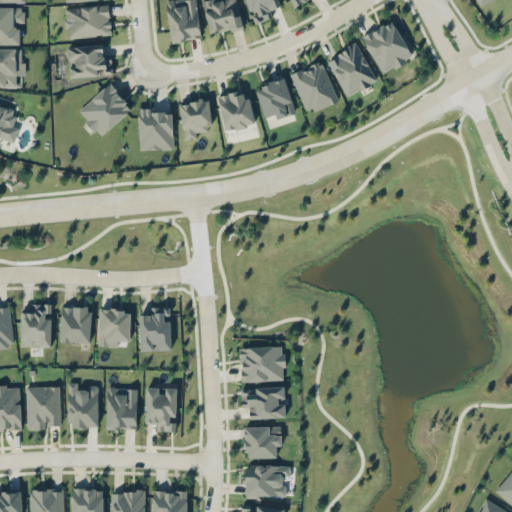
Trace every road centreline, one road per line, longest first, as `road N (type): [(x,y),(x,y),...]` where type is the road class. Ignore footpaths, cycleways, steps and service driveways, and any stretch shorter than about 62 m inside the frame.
road 1 (tertiary): [(0,212),(270,181),(367,142),(511,56)]
road 2 (residential): [(210,511),(212,411),(193,194)]
road 3 (residential): [(147,71),(255,55),(361,0)]
road 4 (residential): [(0,460),(213,460)]
road 5 (residential): [(201,271),(0,274)]
road 6 (residential): [(428,0),(433,28),(511,179)]
road 7 (residential): [(511,144),(458,29),(434,0)]
